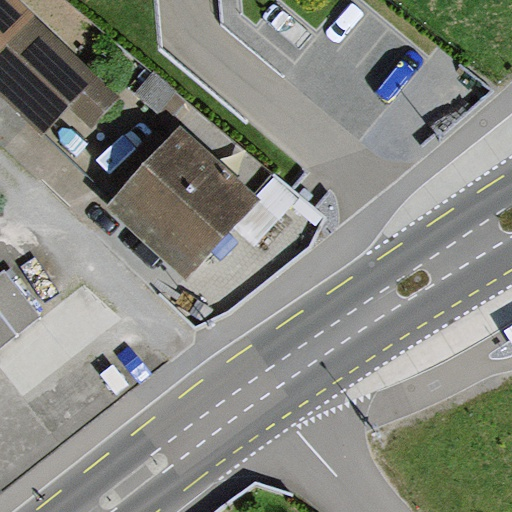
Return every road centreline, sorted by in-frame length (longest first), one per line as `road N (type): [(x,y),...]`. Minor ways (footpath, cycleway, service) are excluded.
road 1 (unknown): [(261,383),(0,152)]
road 2 (primary): [(94,511),(261,383)]
road 3 (primary): [(511,189),(424,246),(356,318)]
road 4 (primary): [(356,318),(511,254)]
road 5 (residential): [(367,511),(261,383)]
